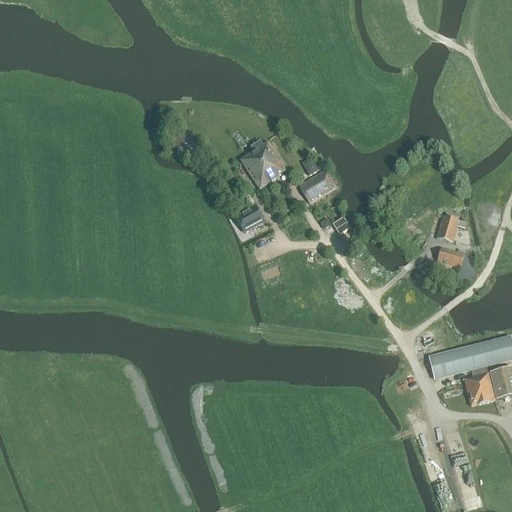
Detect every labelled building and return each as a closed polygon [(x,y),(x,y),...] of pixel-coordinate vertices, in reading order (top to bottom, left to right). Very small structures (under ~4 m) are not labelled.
[(172,141),(174,150),(186,147),(184,138),(172,141)] [(240,163),(260,192),(279,179),(278,178),(286,172),(268,144),(240,163)] [(299,187),(310,205),(336,190),(325,173),(299,187)] [(246,235),(264,224),(255,208),(236,218),(246,235)] [(436,240),(453,245),(458,229),(465,231),(467,224),(462,223),(463,217),(446,213),(445,218),(443,218),(436,240)] [(340,237),(350,230),(345,221),(344,219),(333,226),(334,228),(340,237)] [(387,227),(405,230),(407,221),(388,219),(387,227)] [(413,247),(420,253),(427,243),(420,238),(413,247)] [(475,260),(465,257),(465,256),(441,249),(437,264),(460,271),(457,281),(472,286),(477,271),(473,269),(475,260)] [(264,281),(281,274),(277,264),(260,271),(264,281)] [(488,375),(486,368),(511,361),(511,342),(511,340),(429,361),(434,381),(471,372),(472,380),(465,382),(471,408),(496,402),(511,397),(511,375),(511,370),(489,375),(488,375)]
